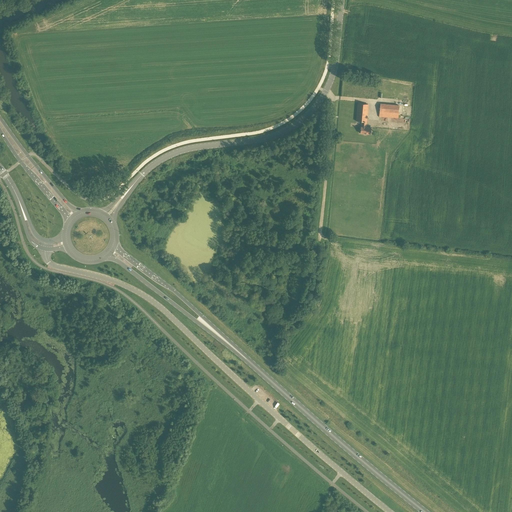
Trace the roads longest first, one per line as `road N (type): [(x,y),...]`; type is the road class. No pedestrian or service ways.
road 1 (tertiary): [(390,511),(164,311),(113,281),(49,263),(45,249)]
road 2 (tertiary): [(128,190),(171,154),(266,138),(305,116),(330,82),(341,0)]
road 3 (primary): [(425,511),(224,339)]
road 4 (primary): [(224,339),(112,244)]
road 5 (primary): [(107,253),(224,339)]
road 6 (primary): [(77,216),(0,118)]
